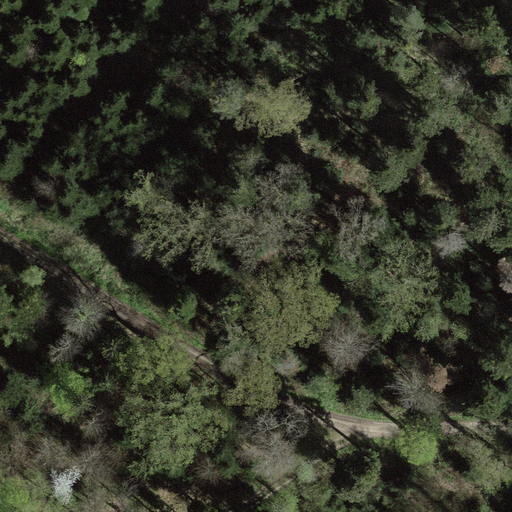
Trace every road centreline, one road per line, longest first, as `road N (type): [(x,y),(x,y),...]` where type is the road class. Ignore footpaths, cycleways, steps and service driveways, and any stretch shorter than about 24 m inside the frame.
road 1 (track): [(511,433),(427,439),(352,423),(130,316),(0,238)]
road 2 (track): [(231,511),(352,423)]
